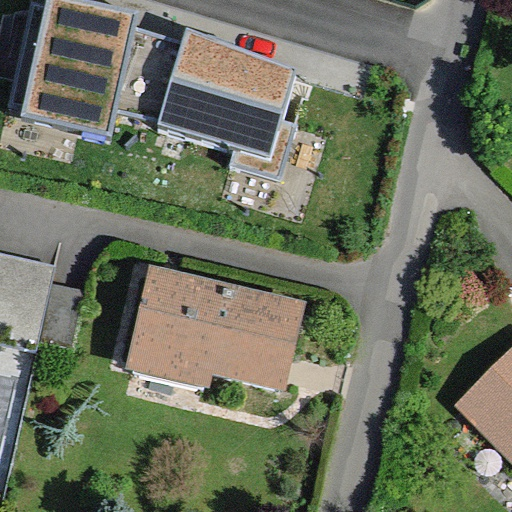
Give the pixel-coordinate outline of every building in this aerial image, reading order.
[(145,10),(103,0),(33,0),(6,115),(114,140),(145,10)] [(304,70),(190,32),(157,132),(271,170),(304,70)] [(0,245),(0,322),(45,335),(65,264),(0,245)] [(80,337),(90,285),(63,280),(53,332),(80,337)] [(315,319),(158,285),(138,378),(294,412),(315,319)] [(511,354),(455,407),(511,469),(511,354)]
